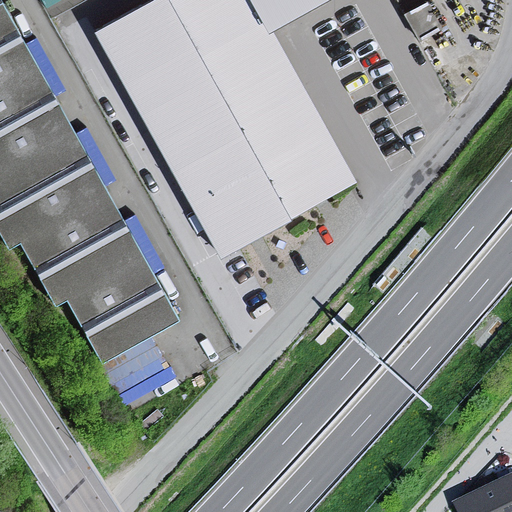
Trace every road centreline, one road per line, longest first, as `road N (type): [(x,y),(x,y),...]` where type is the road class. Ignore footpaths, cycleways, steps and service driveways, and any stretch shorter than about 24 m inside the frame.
road 1 (unclassified): [(111,511),(511,53)]
road 2 (motorway): [(511,180),(219,511)]
road 3 (motorway): [(281,511),(511,250)]
road 4 (unclassified): [(0,373),(89,511)]
